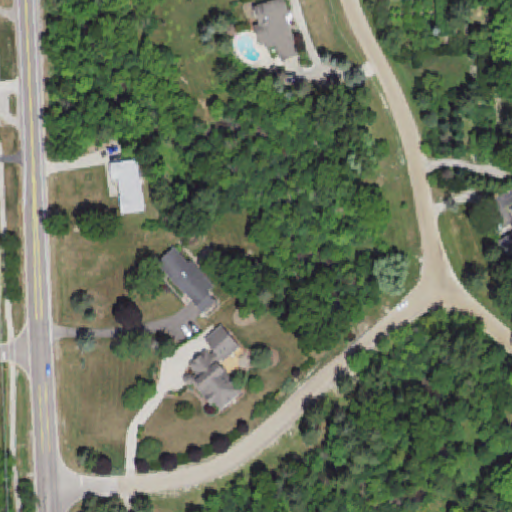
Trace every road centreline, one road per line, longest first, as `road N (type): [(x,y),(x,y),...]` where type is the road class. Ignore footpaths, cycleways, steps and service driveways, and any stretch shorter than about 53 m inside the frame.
road 1 (residential): [(434,251),(453,294),(511,346),(347,2),(409,135),(434,251)]
road 2 (residential): [(443,279),(228,461),(176,480),(49,490)]
road 3 (tertiary): [(40,350),(26,0)]
road 4 (tertiary): [(49,511),(40,350)]
